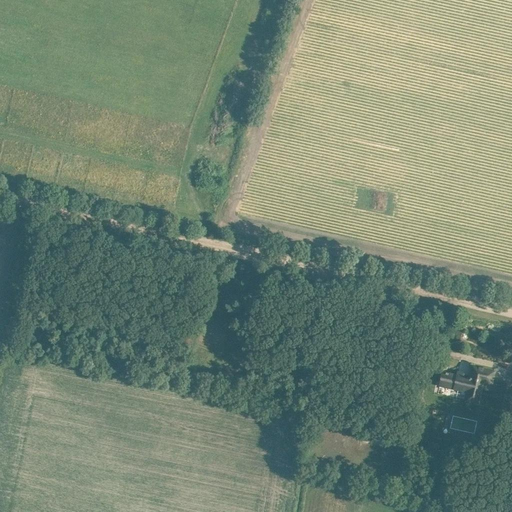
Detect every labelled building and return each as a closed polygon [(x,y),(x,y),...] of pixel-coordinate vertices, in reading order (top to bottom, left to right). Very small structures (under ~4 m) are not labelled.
[(386,194),(375,192),(372,210),(383,212),(386,194)] [(14,246),(20,247),(27,219),(21,218),(14,246)] [(484,349),(482,353),(494,357),(496,352),(484,349)] [(442,373),(439,386),(467,392),(465,401),(478,404),(482,382),(491,384),(493,373),(473,368),(471,376),(457,373),(457,377),(448,375),(448,373),(445,373),(445,374),(442,373)] [(511,385),(501,383),(497,402),(509,405),(511,393),(511,385)]
